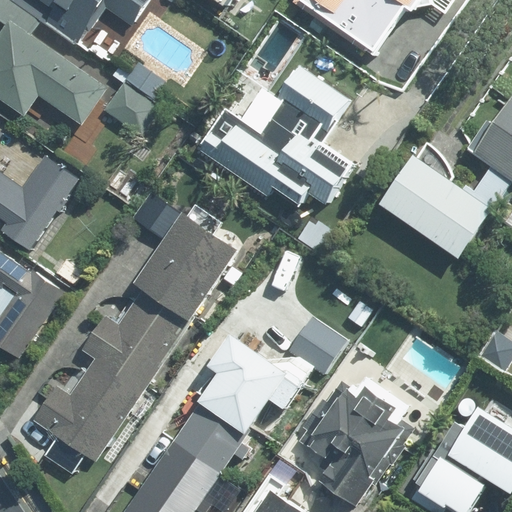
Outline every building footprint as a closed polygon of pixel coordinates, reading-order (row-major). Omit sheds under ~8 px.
[(141,0),(9,0),(74,42),(102,0),(103,0),(130,18),(141,0)] [(205,0),(230,17),(242,0),(205,0)] [(313,0),(304,15),(375,58),(403,12),(413,18),(418,10),(432,9),(436,12),(443,16),(454,0),(313,0)] [(0,3),(0,95),(22,110),(33,94),(83,128),(109,91),(33,39),(39,30),(0,3)] [(353,96),(296,64),(259,127),(230,111),(201,160),(323,230),(362,162),(326,142),(353,96)] [(165,83),(138,65),(105,111),(142,137),(163,108),(152,101),(165,83)] [(487,170),(508,184),(510,179),(511,179),(511,89),(504,85),(460,154),(487,170)] [(0,140),(4,134),(0,131),(0,234),(33,256),(83,181),(45,155),(22,189),(0,173),(0,140)] [(508,184),(487,170),(474,190),(416,152),(380,208),(459,259),(508,184)] [(240,253),(185,216),(136,287),(191,324),(240,253)] [(59,292),(0,254),(0,287),(10,294),(0,309),(0,358),(12,366),(59,292)] [(191,324),(136,287),(87,358),(142,395),(191,324)] [(511,365),(511,336),(502,330),(482,361),(506,375),(511,365)] [(290,381),(234,344),(201,393),(257,430),(290,381)] [(142,395),(87,358),(38,429),(93,466),(142,395)] [(370,511),(426,427),(340,372),(290,449),(330,474),(320,490),(354,511),(370,511)] [(257,430),(201,393),(168,442),(224,479),(257,430)] [(511,414),(487,398),(417,504),(429,511),(476,511),(490,492),(509,504),(511,500),(511,414)] [(201,511),(224,479),(168,442),(135,491),(167,511),(201,511)] [(167,511),(135,491),(120,511),(167,511)] [(300,511),(267,493),(255,511),(300,511)]
